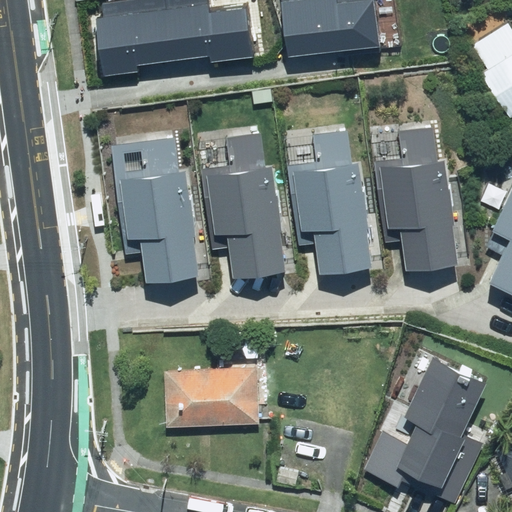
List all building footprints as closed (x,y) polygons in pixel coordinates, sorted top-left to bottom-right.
[(256,45),(250,0),(105,0),(106,8),(99,8),(100,17),(91,18),(93,56),(106,54),(108,65),(142,61),(142,54),(213,44),(214,51),(256,45)] [(285,0),(292,46),(346,38),(347,46),(384,41),(383,32),(384,32),(379,0),(285,0)] [(511,99),(511,47),(488,64),(511,99)] [(458,213),(449,147),(383,157),(392,217),(404,215),(411,259),(457,253),(456,213),(458,213)] [(286,219),(277,152),(208,161),(217,225),(230,223),(236,267),(290,260),(284,219),(286,219)] [(375,255),(362,152),(298,160),(305,220),(316,219),(323,263),(375,255)] [(150,270),(202,263),(189,160),(125,167),(132,227),(145,226),(150,270)] [(511,279),(511,187),(496,219),(511,227),(511,233),(493,271),(511,279)] [(478,331),(423,304),(360,432),(446,474),(479,408),(448,392),(478,331)] [(266,359),(173,364),(177,421),(269,416),(266,359)] [(511,439),(501,444),(511,467),(511,439)]
